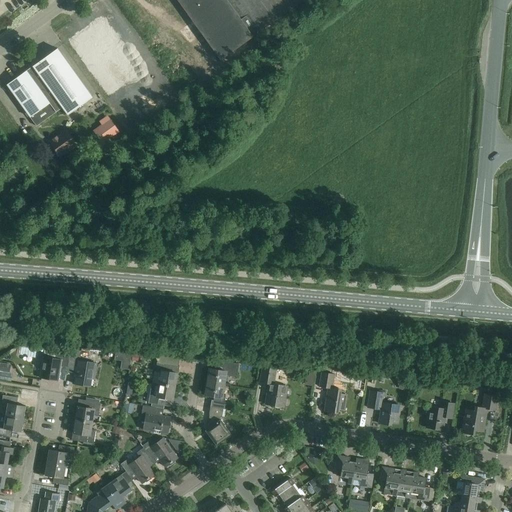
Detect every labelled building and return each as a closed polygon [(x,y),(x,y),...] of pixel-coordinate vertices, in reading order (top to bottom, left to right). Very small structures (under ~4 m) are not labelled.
[(251,37),(224,0),(176,0),(220,60),(251,37)] [(224,0),(251,37),(303,0),(224,0)] [(56,112),(62,107),(67,115),(92,97),(57,48),(32,66),(26,70),(49,103),(56,112)] [(26,70),(6,85),(36,126),(56,112),(49,103),(26,70)] [(94,131),(102,142),(118,131),(109,120),(94,131)] [(54,149),(60,157),(77,145),(66,130),(56,136),(52,139),(49,142),(52,146),(52,148),(54,149)] [(59,366),(67,367),(70,350),(56,349),(55,359),(45,357),(41,377),(57,379),(59,366)] [(70,350),(67,367),(75,368),(73,383),(90,386),(91,378),(94,379),(96,364),(79,361),(81,351),(70,350)] [(11,364),(0,361),(0,370),(9,372),(11,364)] [(151,382),(158,383),(175,386),(177,375),(169,373),(171,365),(157,362),(155,371),(153,371),(151,382)] [(206,382),(224,385),(226,375),(236,377),(238,364),(224,362),(222,371),(208,368),(206,382)] [(268,383),(264,404),(284,407),(287,386),(273,384),(276,369),(262,367),(259,382),(268,383)] [(13,373),(0,370),(0,379),(11,381),(13,373)] [(327,387),(324,411),(335,412),(336,408),(344,409),(346,394),(338,393),(339,388),(332,387),(334,374),(321,372),(319,386),(327,387)] [(222,395),(224,385),(206,382),(204,395),(213,396),(213,400),(211,400),(210,407),(222,409),(224,409),(225,402),(224,402),(225,395),(222,395)] [(173,398),(175,386),(158,383),(156,395),(151,395),(150,403),(164,406),(165,397),(173,398)] [(380,409),(378,423),(388,425),(388,422),(397,424),(400,406),(382,403),(383,393),(370,390),(367,407),(380,409)] [(466,434),(478,436),(479,431),(483,432),(487,409),(496,410),(498,396),(484,394),(482,408),(474,406),(474,410),(465,409),(464,416),(458,415),(458,416),(464,417),(461,432),(456,431),(456,432),(466,433),(466,434)] [(5,416),(23,419),(25,406),(16,404),(17,397),(3,395),(1,402),(7,403),(5,416)] [(75,419),(92,422),(93,415),(98,416),(100,403),(84,400),(83,407),(77,406),(75,419)] [(429,407),(426,427),(442,429),(444,417),(451,418),(453,404),(440,402),(439,409),(429,407)] [(158,408),(143,405),(141,415),(145,416),(143,429),(154,431),(154,433),(160,434),(160,432),(167,433),(170,417),(156,415),(158,408)] [(222,409),(210,407),(209,414),(212,415),(211,420),(208,420),(208,423),(210,426),(204,431),(216,446),(231,435),(220,419),(220,420),(219,419),(220,416),(221,416),(222,409)] [(23,419),(5,416),(3,428),(0,427),(0,435),(11,437),(12,430),(21,432),(23,419)] [(92,422),(75,419),(72,433),(79,434),(77,441),(93,444),(96,430),(91,429),(92,422)] [(142,446),(143,447),(155,463),(160,460),(165,466),(177,458),(163,438),(153,445),(150,440),(142,446)] [(47,462),(65,465),(67,453),(73,454),(74,447),(59,445),(58,451),(49,449),(47,462)] [(0,469),(13,472),(14,465),(7,464),(9,455),(12,456),(13,448),(0,446),(0,469)] [(155,463),(143,447),(136,453),(139,457),(131,463),(128,458),(121,463),(126,471),(129,475),(134,472),(142,483),(154,474),(149,467),(155,463)] [(355,462),(349,461),(349,457),(337,455),(335,468),(341,469),(339,476),(348,477),(347,483),(352,484),(353,478),(352,478),(355,462)] [(352,478),(353,478),(352,484),(370,487),(373,474),(367,473),(369,460),(355,458),(355,462),(352,478)] [(65,465),(47,462),(45,475),(54,476),(52,483),(68,485),(69,479),(63,478),(65,465)] [(400,474),(394,473),(394,469),(381,467),(379,479),(385,480),(383,493),(396,495),(397,489),(400,474)] [(0,488),(3,489),(5,477),(12,478),(13,472),(0,469),(0,488)] [(409,497),(410,492),(409,492),(412,476),(405,474),(405,471),(400,470),(400,474),(397,489),(396,495),(409,497)] [(106,485),(121,506),(126,502),(122,497),(131,490),(127,484),(132,480),(129,475),(126,471),(106,485)] [(409,492),(410,492),(417,493),(417,499),(428,501),(430,487),(424,486),(426,478),(418,476),(418,473),(413,472),(412,476),(409,492)] [(455,494),(461,495),(461,494),(477,497),(478,491),(482,491),(484,479),(471,477),(470,483),(463,481),(462,490),(456,489),(455,494)] [(278,494),(282,500),(296,491),(291,484),(293,483),(290,478),(271,491),(275,496),(278,494)] [(90,504),(102,511),(112,504),(116,510),(121,506),(106,485),(96,492),(99,497),(90,504)] [(300,488),(296,491),(282,500),(287,506),(283,508),(286,511),(289,511),(306,500),(302,495),(304,494),(300,488)] [(41,499),(38,511),(53,511),(56,502),(58,502),(60,495),(46,492),(45,499),(41,499)] [(481,497),(477,497),(461,494),(461,495),(460,502),(454,501),(453,506),(459,507),(475,510),(476,502),(480,503),(481,497)] [(303,511),(311,507),(306,500),(289,511),(303,511)]
